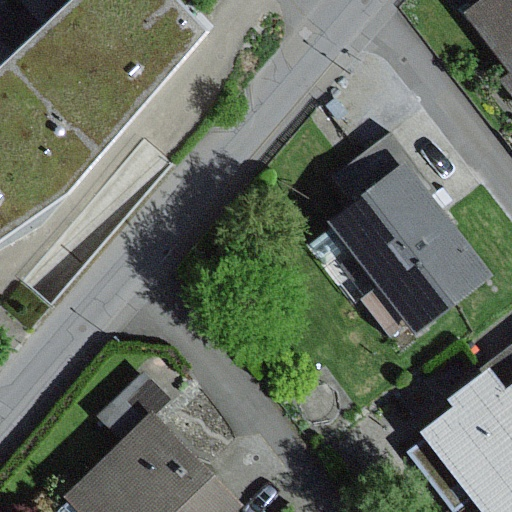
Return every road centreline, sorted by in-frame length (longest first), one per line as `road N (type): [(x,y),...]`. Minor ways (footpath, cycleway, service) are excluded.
road 1 (residential): [(127,271),(355,0)]
road 2 (residential): [(127,271),(324,511)]
road 3 (residential): [(364,0),(511,184)]
road 4 (residential): [(0,416),(127,271)]
